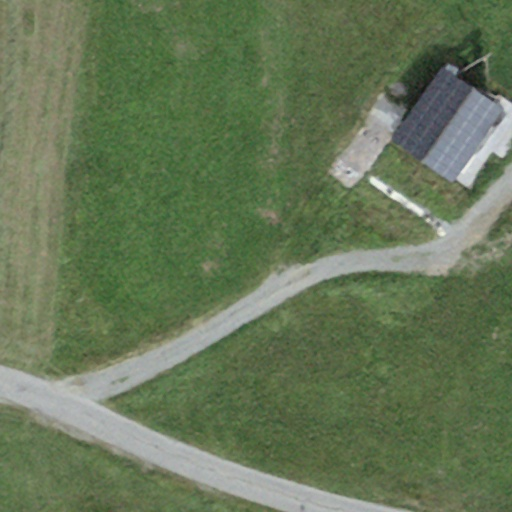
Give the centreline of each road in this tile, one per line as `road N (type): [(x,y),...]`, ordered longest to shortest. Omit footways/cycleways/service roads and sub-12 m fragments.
road 1 (track): [(50,409),(232,328),(320,266),(440,263),(511,169)]
road 2 (unclassified): [(0,391),(318,511)]
